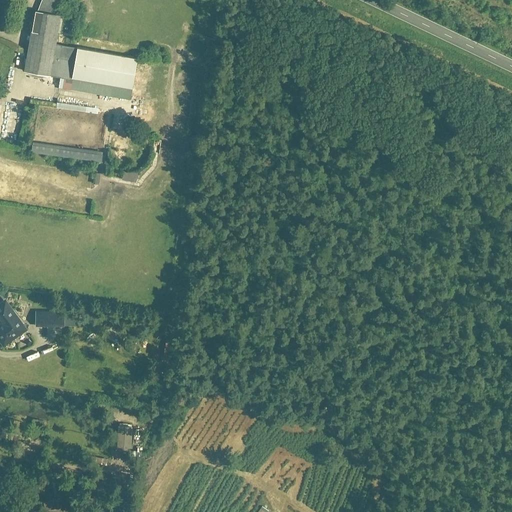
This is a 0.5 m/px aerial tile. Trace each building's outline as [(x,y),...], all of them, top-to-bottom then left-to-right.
[(72,91),(130,102),(138,62),(56,47),(61,17),(34,12),(23,71),(74,80),(72,91)] [(0,325),(0,341),(4,346),(29,327),(4,296),(0,299),(0,319),(3,323),(0,325)] [(39,309),(39,329),(58,329),(58,309),(39,309)] [(164,350),(163,366),(171,367),(172,351),(164,350)] [(135,426),(120,426),(120,437),(135,437),(135,426)] [(47,500),(47,511),(54,511),(65,511),(66,500),(47,500)]
